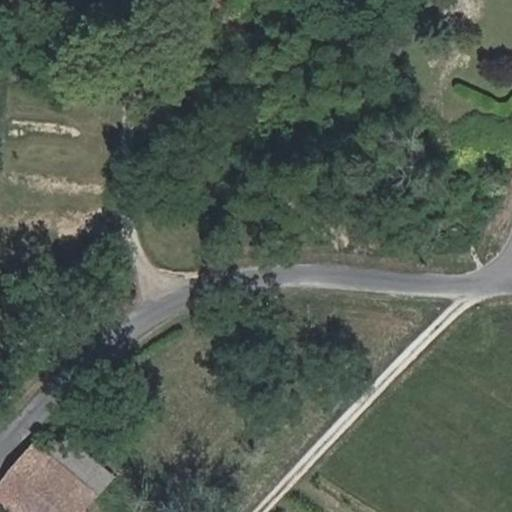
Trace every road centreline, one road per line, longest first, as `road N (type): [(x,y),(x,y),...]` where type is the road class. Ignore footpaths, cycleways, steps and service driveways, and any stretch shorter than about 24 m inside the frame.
road 1 (unclassified): [(0,462),(83,367),(160,309),(242,278),(511,279)]
road 2 (track): [(271,511),(495,277)]
